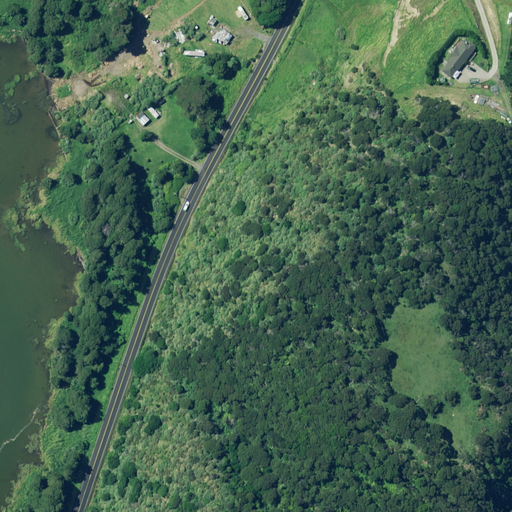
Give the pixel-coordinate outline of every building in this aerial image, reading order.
[(216,42),(217,40),(227,45),(232,35),(217,27),(211,39),(216,42)] [(468,42),(465,46),(461,42),(448,59),(450,60),(441,72),(451,79),(475,48),(468,42)] [(466,88),(453,78),(450,82),(463,92),(466,88)] [(160,116),(151,106),(148,109),(156,119),(160,116)] [(145,115),(138,121),(143,126),(149,120),(145,115)]
